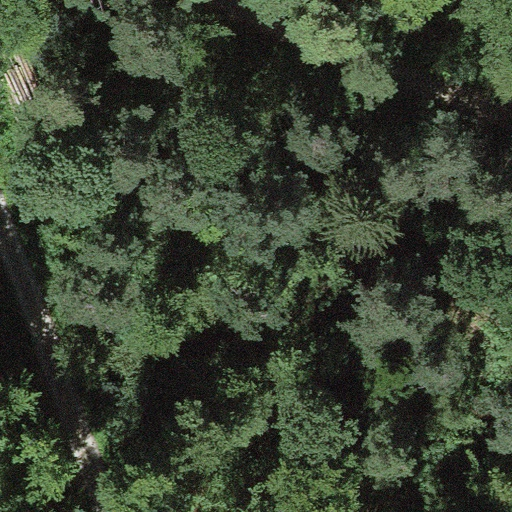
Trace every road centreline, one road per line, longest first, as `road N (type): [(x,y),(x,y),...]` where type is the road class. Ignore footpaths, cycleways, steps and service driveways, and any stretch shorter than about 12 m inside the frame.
road 1 (track): [(511,127),(436,99),(234,0)]
road 2 (track): [(109,511),(0,247)]
